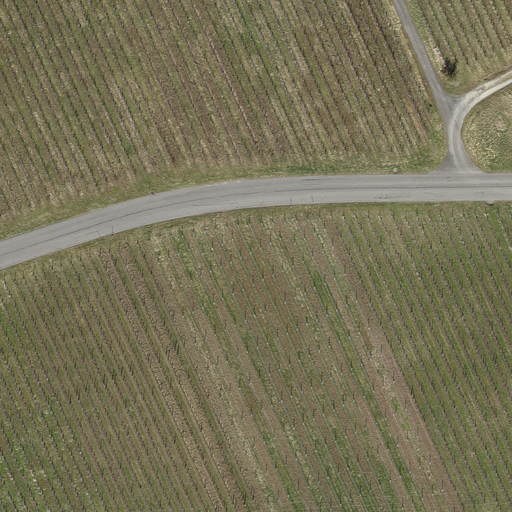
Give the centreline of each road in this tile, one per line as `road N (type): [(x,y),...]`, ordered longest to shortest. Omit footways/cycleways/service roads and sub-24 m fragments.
road 1 (unclassified): [(511,188),(215,198),(0,257)]
road 2 (track): [(511,80),(455,111),(456,189)]
road 3 (track): [(403,0),(455,111)]
